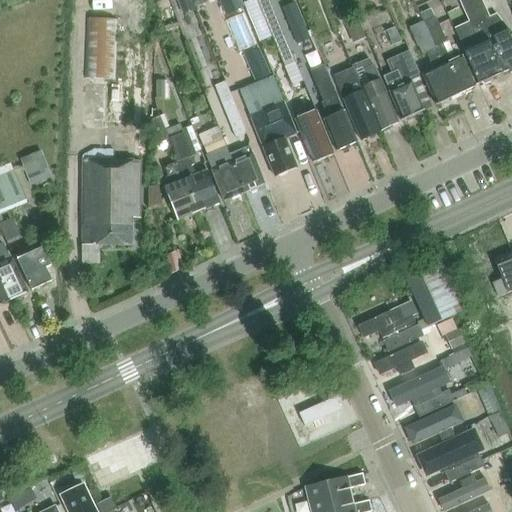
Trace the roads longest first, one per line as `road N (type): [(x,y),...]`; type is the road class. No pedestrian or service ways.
road 1 (residential): [(0,378),(292,241)]
road 2 (residential): [(292,241),(511,142)]
road 3 (residential): [(414,511),(316,293)]
